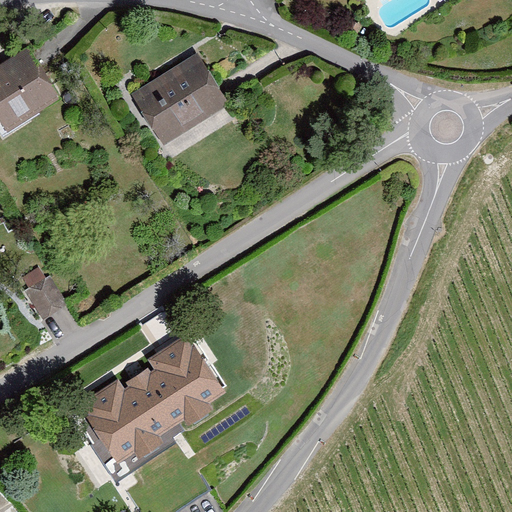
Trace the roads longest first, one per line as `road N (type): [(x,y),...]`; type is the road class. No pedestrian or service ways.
road 1 (residential): [(0,394),(395,152),(446,131)]
road 2 (unclassified): [(446,131),(372,367),(269,511)]
road 3 (residential): [(446,131),(325,51),(240,14)]
